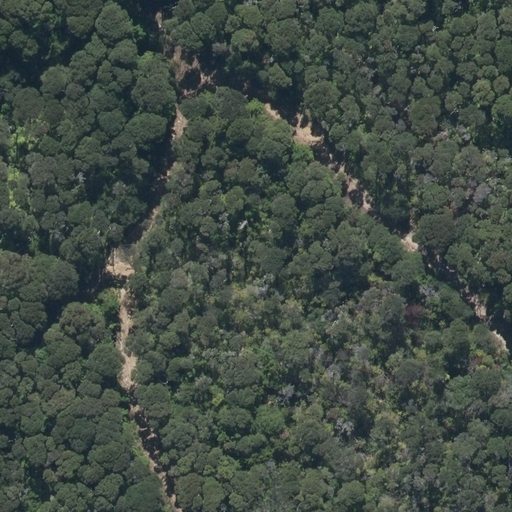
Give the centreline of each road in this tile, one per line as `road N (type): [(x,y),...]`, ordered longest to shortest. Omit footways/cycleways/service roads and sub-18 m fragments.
road 1 (track): [(199,511),(144,384),(125,290),(169,133),(229,69),(279,73),(394,189),(511,284)]
road 2 (track): [(125,290),(0,403)]
